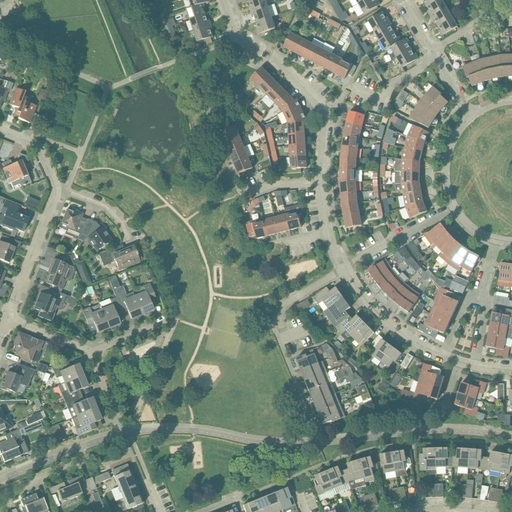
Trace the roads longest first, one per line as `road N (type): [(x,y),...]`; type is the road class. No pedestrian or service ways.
road 1 (residential): [(321,182),(322,111),(268,53),(239,38),(224,0)]
road 2 (residential): [(5,316),(56,189)]
road 3 (residential): [(307,329),(285,338),(278,321),(286,301),(346,268)]
road 4 (residential): [(441,355),(382,317),(346,268)]
road 5 (residential): [(346,268),(453,206)]
